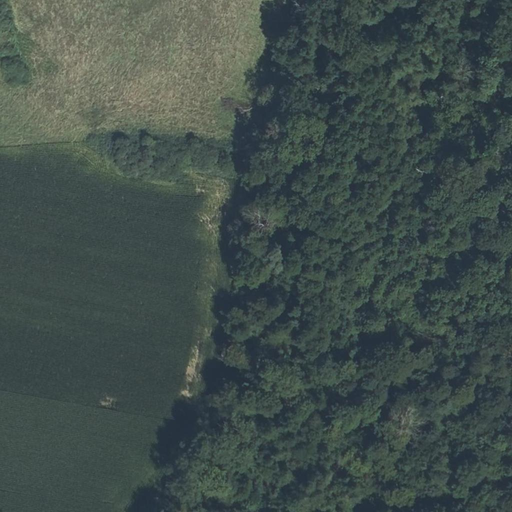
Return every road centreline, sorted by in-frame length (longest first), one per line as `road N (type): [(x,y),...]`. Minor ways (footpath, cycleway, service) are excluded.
road 1 (track): [(353,0),(289,225),(280,409),(239,511)]
road 2 (track): [(356,511),(511,480)]
